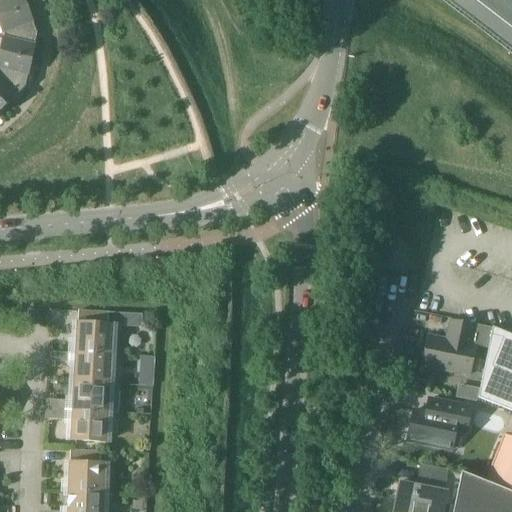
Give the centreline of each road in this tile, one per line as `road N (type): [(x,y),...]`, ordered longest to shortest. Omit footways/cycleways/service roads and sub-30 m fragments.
road 1 (unclassified): [(282,511),(307,238),(301,210),(270,174)]
road 2 (tertiary): [(0,230),(189,212),(237,197),(270,174)]
road 3 (unclassified): [(354,511),(398,280)]
road 4 (unknown): [(511,249),(447,231),(432,267),(438,286),(511,308)]
road 5 (residential): [(31,511),(38,353),(0,350)]
road 6 (tertiary): [(270,174),(311,127),(338,0)]
